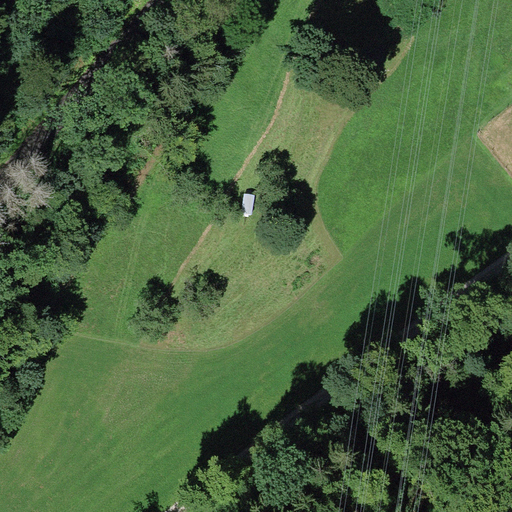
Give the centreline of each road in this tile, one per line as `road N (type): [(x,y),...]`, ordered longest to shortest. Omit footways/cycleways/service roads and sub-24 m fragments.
road 1 (track): [(179,511),(511,257)]
road 2 (residential): [(165,0),(0,184)]
road 3 (track): [(511,387),(352,511)]
